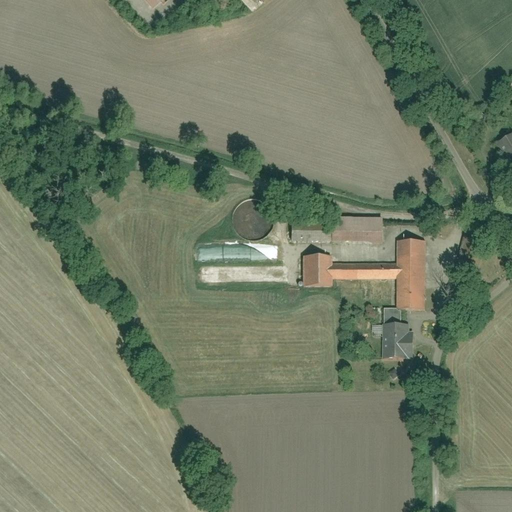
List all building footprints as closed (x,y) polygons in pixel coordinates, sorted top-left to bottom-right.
[(165,0),(146,0),(155,9),(165,0)] [(511,137),(499,145),(511,165),(511,137)] [(386,220),(294,220),(295,244),(386,243),(386,220)] [(489,236),(465,230),(452,282),(475,287),(489,236)] [(428,311),(428,243),(400,243),(400,265),(400,280),(400,311),(404,311),(428,311)] [(334,257),(306,257),(306,288),(333,288),(333,280),(333,265),(334,257)] [(333,280),(400,280),(400,265),(333,265),(333,280)] [(403,327),(404,311),(400,311),(386,311),(386,326),(403,327)] [(403,327),(386,326),(385,360),(411,361),(411,358),(416,358),(416,335),(412,335),(412,327),(403,327)]
